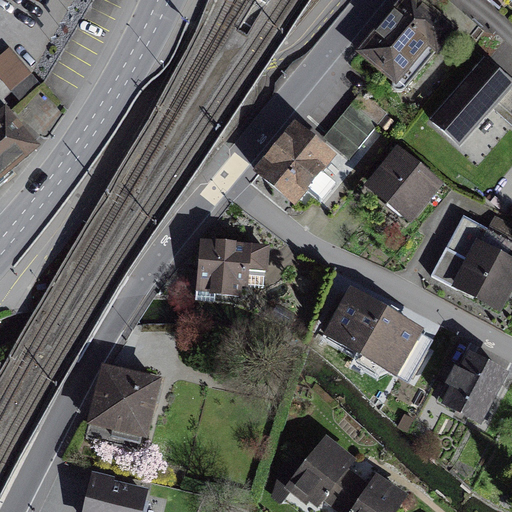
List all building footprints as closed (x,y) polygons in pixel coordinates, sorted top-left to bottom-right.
[(399,0),(356,51),(403,91),(436,52),(441,56),(463,31),(424,0),(399,0)] [(40,84),(10,48),(0,56),(0,78),(21,102),(40,84)] [(511,80),(485,57),(430,121),(460,149),(494,110),(511,126),(511,80)] [(359,94),(323,139),(349,162),(385,115),(359,94)] [(0,112),(0,182),(42,148),(7,106),(0,112)] [(295,121),(253,171),(295,207),(337,155),(295,121)] [(398,146),(364,187),(412,225),(444,185),(398,146)] [(431,277),(500,314),(511,291),(511,225),(495,217),(489,229),(464,216),(431,277)] [(201,240),(196,294),(242,299),(243,288),(265,288),(265,273),(268,273),(270,246),(201,240)] [(325,336),(409,386),(434,341),(422,334),(424,330),(351,288),(325,336)] [(441,405),(481,426),(510,374),(470,352),(461,369),(455,366),(446,385),(451,387),(441,405)] [(102,364),(87,426),(148,440),(163,380),(102,364)] [(357,460),(327,437),(300,472),(285,490),(290,494),(308,509),(312,503),(319,509),(322,504),(349,470),(357,460)] [(281,506),(290,494),(285,490),(300,472),(289,463),(275,481),(272,499),(281,506)] [(332,511),(351,511),(369,485),(349,470),(322,504),(332,511)] [(93,473),(82,511),(143,511),(149,490),(114,482),(115,478),(93,473)] [(396,511),(407,496),(376,475),(369,485),(351,511),(396,511)]
